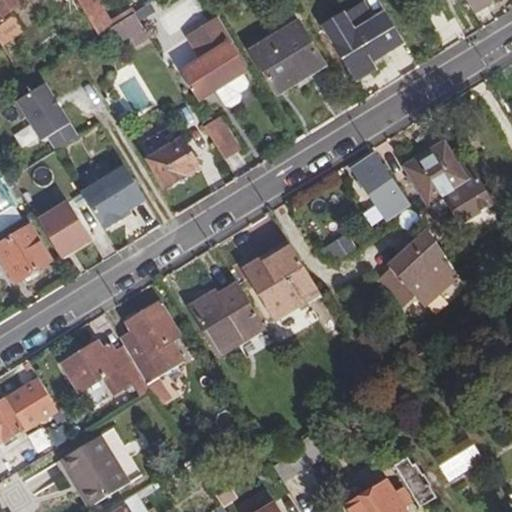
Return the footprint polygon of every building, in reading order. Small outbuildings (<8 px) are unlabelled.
[(0,0),(0,19),(26,0),(25,0),(0,0)] [(95,0),(79,0),(100,35),(107,31),(134,14),(132,9),(111,23),(99,2),(98,3),(95,0)] [(467,0),(474,11),(492,0),(467,0)] [(0,46),(1,47),(24,30),(11,13),(0,21),(0,46)] [(148,36),(134,14),(107,31),(115,43),(128,35),(135,45),(148,36)] [(355,34),(344,16),(327,28),(358,80),(376,68),(372,60),(387,51),(371,24),(355,34)] [(206,62),(185,75),(202,102),(216,93),(212,86),(226,79),(228,82),(240,74),(245,71),(229,47),(233,45),(218,20),(190,37),(206,62)] [(279,94),(293,85),(291,80),(322,61),(298,22),(252,51),(279,94)] [(161,50),(170,68),(191,58),(182,39),(161,50)] [(291,80),(293,85),(324,64),(322,61),(291,80)] [(212,86),(216,93),(226,109),(231,110),(240,105),(241,100),(238,96),(246,91),(246,85),(240,74),(228,82),(226,79),(212,86)] [(19,102),(43,141),(70,124),(46,85),(19,102)] [(207,131),(225,161),(240,152),(221,122),(207,131)] [(199,167),(183,139),(149,161),(165,188),(199,167)] [(460,223),(494,202),(471,163),(461,170),(445,145),(408,168),(430,205),(444,197),(460,223)] [(373,148),(349,163),(355,171),(377,155),(373,148)] [(377,155),(355,171),(387,219),(410,204),(377,155)] [(147,199),(127,166),(83,194),(106,231),(122,221),(119,216),(133,207),(147,199)] [(23,195),(9,171),(0,176),(0,194),(6,205),(23,195)] [(6,205),(0,194),(0,214),(9,209),(6,205)] [(92,240),(69,202),(39,220),(62,258),(92,240)] [(119,216),(122,221),(136,212),(133,207),(119,216)] [(401,217),(400,223),(404,229),(410,231),(419,229),(423,222),(419,212),(414,210),(408,210),(403,213),(401,217)] [(30,228),(0,245),(0,253),(17,282),(50,261),(30,228)] [(426,307),(458,275),(429,232),(389,269),(391,273),(380,282),(405,308),(416,298),(426,307)] [(330,266),(355,249),(344,233),(319,250),(330,266)] [(292,247),(290,242),(264,259),(267,262),(292,247)] [(275,319),(307,300),(320,291),(292,247),(267,262),(264,259),(246,271),(275,319)] [(221,355),(266,327),(240,285),(220,297),(216,293),(194,308),(221,355)] [(310,305),(324,297),(320,291),(307,300),(310,305)] [(152,391),(161,406),(172,399),(159,378),(185,362),(172,342),(181,336),(161,304),(129,324),(133,331),(120,339),(125,348),(152,391)] [(511,310),(492,323),(496,330),(511,319),(511,310)] [(172,342),(185,362),(194,357),(181,336),(172,342)] [(133,382),(143,397),(152,391),(125,348),(116,354),(107,339),(64,365),(80,392),(105,378),(113,394),(133,382)] [(6,403),(5,402),(0,405),(0,444),(22,431),(23,432),(59,411),(41,382),(6,403)] [(355,400),(337,413),(344,421),(361,409),(355,400)] [(475,453),(463,433),(432,452),(444,473),(475,453)] [(326,458),(313,436),(286,452),(299,474),(326,458)] [(63,461),(75,482),(80,479),(94,505),(129,484),(102,437),(63,461)] [(299,474),(286,452),(272,461),(284,483),(299,474)] [(395,465),(420,507),(434,498),(425,484),(427,483),(409,457),(395,465)] [(80,479),(75,482),(90,507),(94,505),(80,479)] [(395,495),(386,482),(348,506),(351,511),(404,511),(402,507),(410,502),(403,490),(395,495)] [(282,511),(276,502),(260,511),(282,511)]
